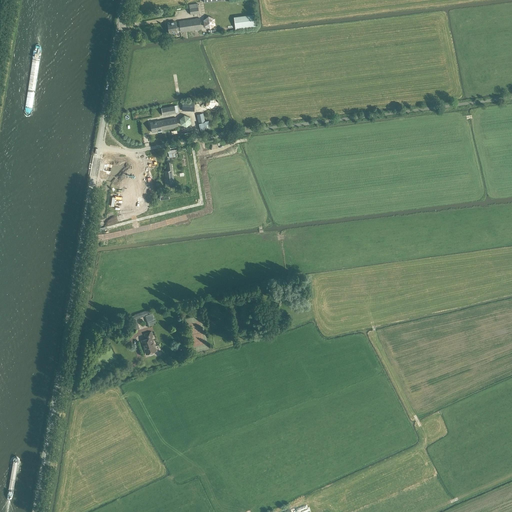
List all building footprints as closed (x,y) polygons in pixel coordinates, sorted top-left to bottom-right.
[(189,5),(189,6),(190,14),(199,13),(198,3),(189,5)] [(254,14),(234,17),(236,29),(255,26),(254,14)] [(214,23),(213,19),(209,16),(204,20),(205,25),(210,27),(214,23)] [(200,18),(186,20),(179,21),(179,23),(176,23),(176,22),(167,23),(169,34),(177,33),(177,31),(180,31),(180,32),(201,29),(200,18)] [(219,102),(219,100),(218,99),(218,98),(217,97),(216,96),(214,95),(213,95),(212,94),(210,95),(209,95),(207,96),(206,96),(205,98),(204,99),(204,100),(204,102),(204,104),(204,105),(205,106),(205,107),(206,108),(208,109),(209,109),(211,110),(212,110),(214,109),(215,109),(216,108),(217,107),(218,105),(219,104),(219,102)] [(194,111),(194,102),(183,102),(183,111),(194,111)] [(177,105),(174,106),(175,106),(162,108),(163,115),(176,113),(179,112),(177,105)] [(203,113),(197,115),(199,124),(200,130),(210,128),(209,121),(205,122),(203,113)] [(190,122),(189,117),(185,115),(180,118),(182,123),(186,126),(190,122)] [(152,133),(178,128),(177,118),(150,123),(152,133)] [(171,162),(167,163),(169,171),(165,171),(166,180),(165,180),(166,185),(170,184),(170,186),(171,187),(174,186),(175,185),(175,183),(174,183),(174,182),(172,168),(171,162)] [(130,317),(135,332),(140,330),(136,319),(145,316),(148,326),(156,323),(153,313),(147,315),(146,311),(134,315),(134,313),(130,315),(130,317)] [(153,337),(151,332),(145,334),(146,339),(142,341),(143,345),(144,345),(145,348),(144,348),(144,349),(146,354),(149,353),(150,355),(151,355),(153,354),(153,353),(153,352),(155,351),(153,347),(155,347),(155,346),(154,343),(152,338),(153,337)]
